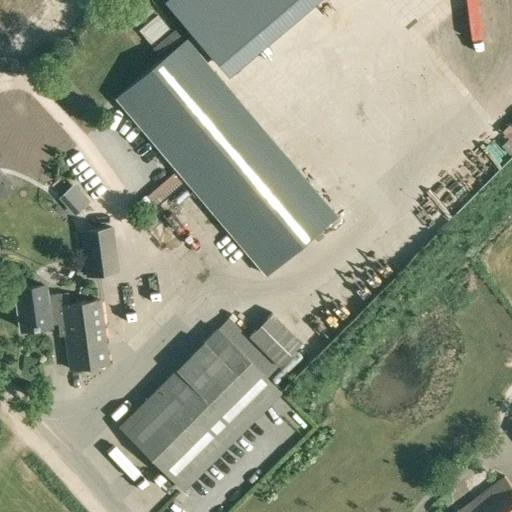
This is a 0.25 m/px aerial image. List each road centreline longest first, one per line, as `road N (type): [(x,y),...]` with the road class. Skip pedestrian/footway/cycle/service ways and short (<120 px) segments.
road 1 (unknown): [(44,433),(183,319),(340,245),(396,199),(426,152),(426,107),(340,0)]
road 2 (unclassified): [(120,511),(0,386)]
